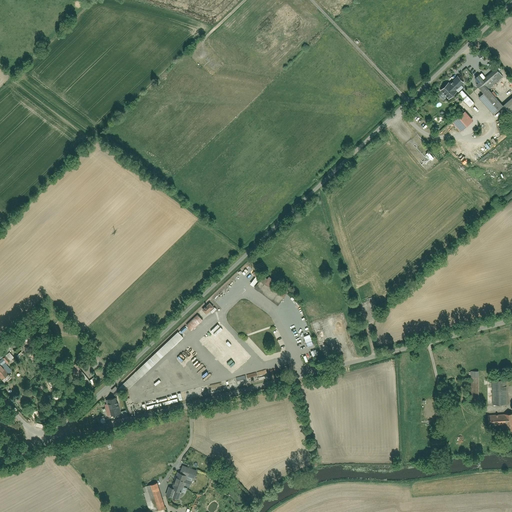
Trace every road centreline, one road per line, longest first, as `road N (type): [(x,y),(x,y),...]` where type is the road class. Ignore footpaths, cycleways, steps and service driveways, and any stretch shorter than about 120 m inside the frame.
road 1 (unclassified): [(52,440),(511,3)]
road 2 (unclassified): [(52,440),(511,319)]
